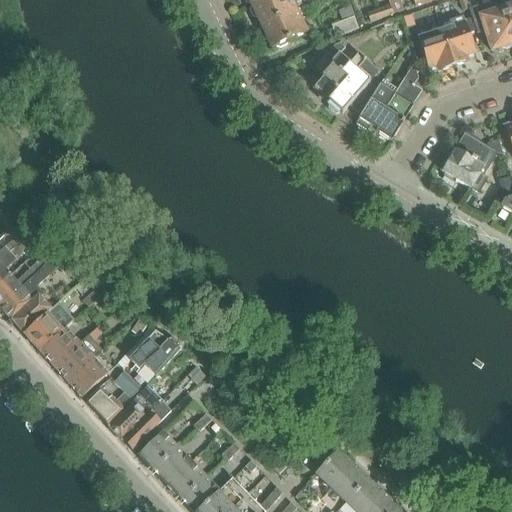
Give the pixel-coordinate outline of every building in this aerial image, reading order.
[(292,0),(265,0),(252,6),(252,7),(251,11),(254,17),(257,18),(262,28),(298,10),(307,5),(304,0),(294,0),(293,1),(292,0)] [(399,0),(388,0),(390,6),(394,15),(404,12),(403,11),(399,0)] [(466,0),(459,0),(463,12),(470,10),(466,0)] [(511,6),(503,9),(511,35),(511,6)] [(350,7),(339,11),(343,22),(353,18),(354,18),(350,7)] [(379,10),(381,19),(392,16),(389,7),(379,10)] [(511,35),(503,9),(490,13),(488,8),(479,12),(478,7),(470,10),(477,31),(478,35),(485,33),(490,48),(499,45),(500,49),(503,48),(506,49),(511,47),(511,45),(511,35)] [(262,28),(272,49),(276,47),(280,48),(286,45),(288,41),(308,32),(298,10),(262,28)] [(381,19),(379,10),(367,14),(370,23),(381,19)] [(411,16),(403,18),(407,28),(415,26),(411,16)] [(441,30),(453,64),(454,63),(458,65),(464,63),(465,60),(468,59),(466,56),(475,53),(469,34),(465,22),(464,22),(462,17),(452,20),(454,25),(441,30)] [(343,22),(331,26),(336,38),(358,30),(354,18),(353,18),(343,22)] [(473,18),(464,21),(465,22),(469,34),(477,31),(473,18)] [(437,69),(438,69),(440,69),(443,70),(449,68),(451,65),(453,64),(441,30),(428,35),(426,28),(416,31),(418,38),(417,38),(428,69),(436,66),(437,69)] [(350,106),(361,115),(378,89),(357,70),(366,60),(359,53),(349,64),(339,55),(345,48),(339,43),(335,45),(322,59),(324,61),(318,69),(324,75),(312,88),(316,91),(316,93),(329,103),(329,108),(335,114),(340,113),(342,115),(350,106)] [(378,89),(361,115),(356,124),(368,131),(371,126),(377,130),(376,132),(391,141),(391,142),(403,124),(402,123),(404,120),(413,106),(412,105),(422,91),(413,85),(417,78),(413,64),(395,93),(381,84),(378,89)] [(511,120),(509,122),(507,125),(503,126),(511,150),(511,120)] [(458,181),(471,189),(493,154),(494,152),(486,147),(465,134),(451,157),(449,156),(441,170),(442,170),(442,171),(446,173),(445,175),(457,182),(458,181)] [(488,144),(486,147),(494,152),(493,154),(503,156),(498,140),(488,144)] [(511,199),(510,198),(504,200),(500,206),(511,213),(511,199)] [(0,264),(21,245),(15,239),(0,252),(0,264)] [(0,264),(0,286),(11,276),(6,271),(27,251),(21,245),(0,264)] [(40,271),(49,262),(50,261),(44,257),(17,282),(11,276),(0,286),(0,308),(0,309),(22,287),(40,271)] [(22,287),(0,309),(12,321),(39,296),(40,298),(44,295),(37,287),(57,269),(49,262),(40,271),(22,287)] [(101,298),(95,292),(83,303),(88,308),(89,308),(101,298)] [(39,296),(12,321),(24,335),(52,310),(40,298),(39,296)] [(113,315),(119,308),(108,301),(103,308),(113,315)] [(40,353),(66,329),(74,322),(59,304),(52,310),(24,335),(40,353)] [(119,308),(113,315),(124,323),(129,315),(119,308)] [(132,333),(140,338),(147,327),(139,322),(132,333)] [(80,345),(66,329),(40,353),(54,368),(80,345)] [(150,330),(117,365),(123,370),(130,362),(130,361),(143,347),(155,333),(150,330)] [(155,333),(143,347),(130,361),(130,362),(140,371),(144,367),(157,378),(178,354),(181,350),(179,349),(180,344),(172,340),(169,342),(166,340),(155,333)] [(89,337),(80,345),(54,368),(68,384),(100,354),(100,355),(103,352),(89,337)] [(114,370),(100,355),(100,354),(68,384),(82,399),(114,370)] [(200,372),(191,381),(198,387),(207,378),(200,372)] [(109,427),(133,402),(124,394),(116,402),(111,397),(110,399),(100,388),(85,403),(109,427)] [(147,388),(133,402),(109,427),(122,441),(162,403),(147,388)] [(122,441),(132,451),(171,412),(162,403),(122,441)] [(206,415),(199,422),(205,428),(212,421),(206,415)] [(205,428),(199,422),(192,428),(198,435),(205,428)] [(218,436),(222,432),(215,424),(211,429),(218,436)] [(138,457),(153,473),(178,448),(163,433),(138,457)] [(234,444),(228,451),(234,457),(241,451),(234,444)] [(178,448),(153,473),(167,487),(192,463),(178,448)] [(227,464),(234,457),(228,451),(221,458),(227,464)] [(315,475),(331,490),(353,466),(338,451),(315,475)] [(282,461),(273,470),(284,480),(293,471),(282,461)] [(257,468),(251,462),(245,468),(251,474),(257,468)] [(192,463),(167,487),(181,502),(206,478),(192,463)] [(346,504),(368,480),(353,466),(331,490),(346,504)] [(206,478),(181,502),(190,511),(200,511),(220,493),(220,492),(206,478)] [(264,511),(260,508),(233,479),(220,492),(220,493),(200,511),(264,511)] [(354,511),(366,511),(383,494),(368,480),(346,504),(354,511)] [(277,488),(271,495),(278,502),(284,495),(277,488)] [(301,492),(295,499),(301,505),(307,498),(301,492)] [(394,511),(398,508),(383,494),(366,511),(394,511)] [(278,502),(271,495),(266,501),(273,508),(278,502)] [(269,511),(273,508),(266,501),(260,508),(264,511),(269,511)] [(291,503),(286,510),(287,511),(295,511),(297,510),(291,503)]
